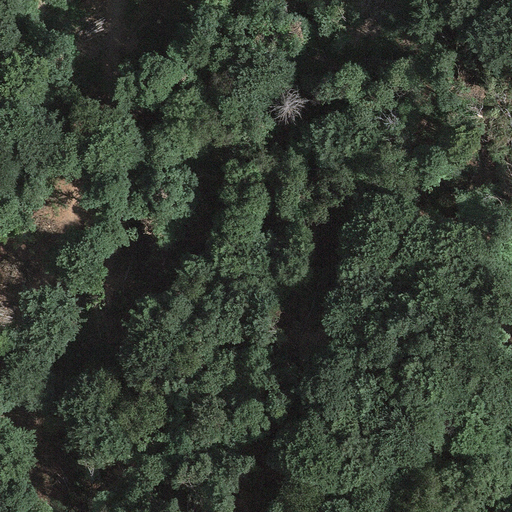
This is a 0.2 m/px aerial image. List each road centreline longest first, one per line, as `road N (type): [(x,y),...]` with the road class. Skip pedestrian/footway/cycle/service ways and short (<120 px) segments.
road 1 (track): [(102,132),(14,365),(0,436)]
road 2 (track): [(102,132),(122,0)]
